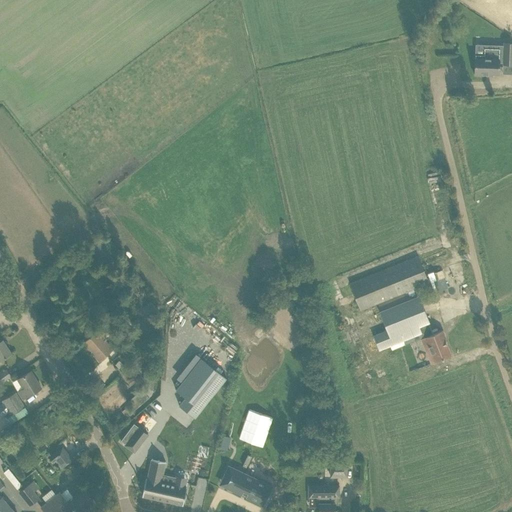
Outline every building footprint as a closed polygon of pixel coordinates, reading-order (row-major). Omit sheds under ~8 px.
[(487,35),(505,36),(506,27),(502,27),(502,25),(488,24),(487,35)] [(511,64),(511,42),(503,42),(502,48),(484,48),(484,55),(475,55),(475,57),(474,65),(474,75),(491,76),(491,75),(498,75),(499,63),(502,63),(502,65),(511,64)] [(101,239),(90,248),(106,267),(117,258),(101,239)] [(350,284),(360,310),(428,283),(417,256),(350,284)] [(428,323),(418,296),(379,312),(386,329),(372,335),(379,350),(404,340),(401,334),(428,323)] [(154,329),(149,324),(161,314),(150,301),(138,312),(142,317),(132,326),(143,338),(154,329)] [(89,347),(95,354),(94,355),(99,361),(112,349),(106,341),(107,340),(103,336),(108,330),(101,323),(93,331),(95,333),(87,340),(80,346),(84,351),(89,347)] [(431,355),(434,362),(450,355),(444,339),(445,339),(442,330),(424,337),(426,343),(423,344),(428,356),(431,355)] [(404,345),(414,341),(412,337),(404,340),(402,340),(404,344),(404,345)] [(2,340),(0,341),(0,360),(11,353),(2,340)] [(184,397),(185,397),(178,405),(194,418),(226,378),(210,365),(201,358),(175,390),(184,397)] [(6,370),(0,374),(0,384),(10,376),(6,370)] [(23,389),(18,392),(22,399),(41,388),(30,371),(17,379),(23,389)] [(307,384),(313,382),(310,374),(304,376),(307,384)] [(24,407),(15,392),(1,401),(10,416),(24,407)] [(133,423),(120,441),(125,444),(124,445),(134,452),(148,434),(133,423)] [(312,436),(311,447),(324,449),(325,438),(312,436)] [(62,447),(55,452),(59,457),(66,452),(62,447)] [(140,481),(137,499),(178,506),(181,489),(160,485),(162,476),(157,475),(160,464),(146,461),(142,481),(140,481)] [(330,477),(346,477),(346,463),(330,463),(330,477)] [(228,466),(224,475),(230,478),(226,487),(241,494),(242,493),(246,495),(245,496),(263,505),(272,487),(228,466)] [(8,468),(3,472),(17,489),(21,485),(8,468)] [(19,492),(30,505),(38,498),(33,492),(39,488),(33,480),(19,492)] [(59,492),(55,495),(69,511),(81,511),(93,503),(76,481),(61,494),(59,492)] [(334,511),(334,504),(336,504),(336,497),(338,497),(338,486),(308,486),(308,507),(319,507),(318,511),(334,511)] [(193,501),(201,503),(204,491),(196,489),(193,501)] [(69,511),(55,495),(41,507),(44,511),(69,511)] [(0,497),(0,511),(14,511),(1,496),(0,497)]
